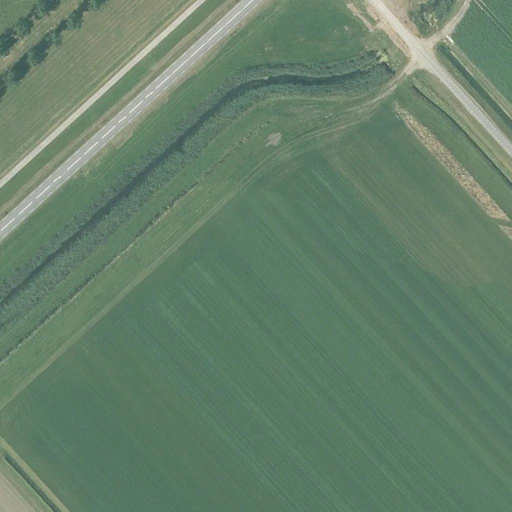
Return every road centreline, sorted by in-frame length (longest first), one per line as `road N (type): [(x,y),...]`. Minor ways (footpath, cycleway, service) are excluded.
road 1 (secondary): [(0,232),(254,0)]
road 2 (unclassified): [(511,153),(372,0)]
